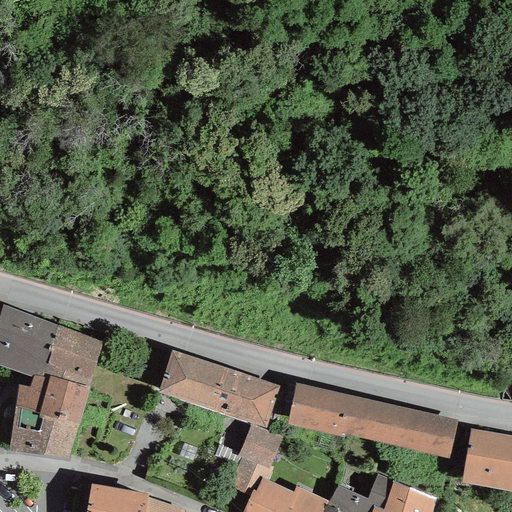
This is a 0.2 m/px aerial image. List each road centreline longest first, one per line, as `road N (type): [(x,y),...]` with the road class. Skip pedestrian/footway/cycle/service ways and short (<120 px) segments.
road 1 (tertiary): [(511,413),(149,333),(0,288)]
road 2 (residential): [(0,463),(129,486),(199,511)]
